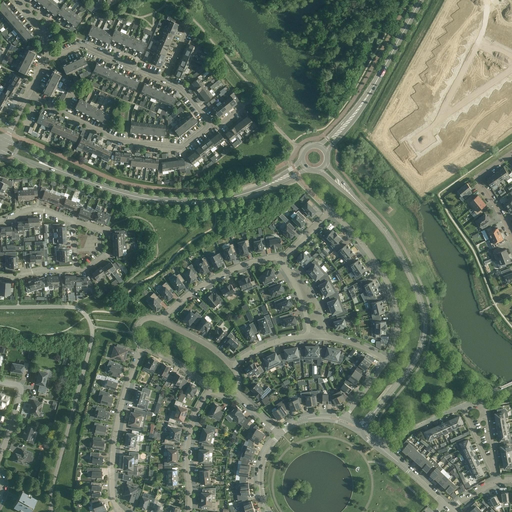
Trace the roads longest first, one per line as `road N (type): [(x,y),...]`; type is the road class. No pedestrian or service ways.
road 1 (residential): [(360,430),(419,352),(424,317),(390,238),(351,196)]
road 2 (tertiary): [(51,167),(155,200),(218,199),(264,186)]
road 3 (residential): [(386,360),(397,337),(392,294),(329,210)]
road 4 (residential): [(120,511),(111,490),(114,438),(142,346)]
road 5 (residential): [(208,123),(180,148),(114,139),(62,113)]
road 6 (tertiary): [(339,132),(420,0)]
road 7 (residential): [(280,257),(212,281),(162,321)]
road 8 (residential): [(165,82),(80,45),(46,59)]
road 9 (residential): [(190,511),(190,443),(209,387)]
